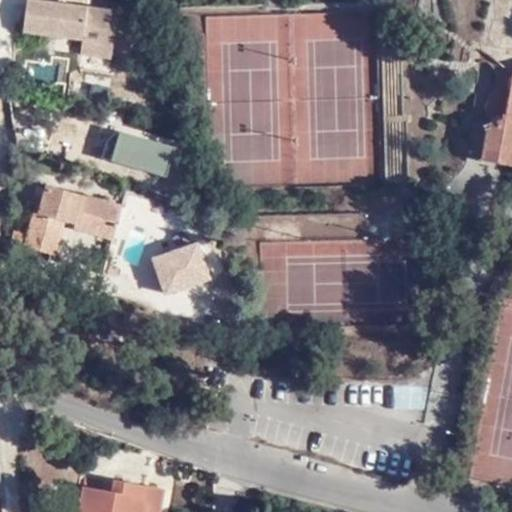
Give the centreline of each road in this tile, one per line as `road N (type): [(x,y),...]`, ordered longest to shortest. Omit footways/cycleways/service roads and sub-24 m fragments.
road 1 (unclassified): [(229,454),(22,386),(0,365)]
road 2 (residential): [(426,511),(229,454)]
road 3 (unknown): [(22,386),(15,511)]
